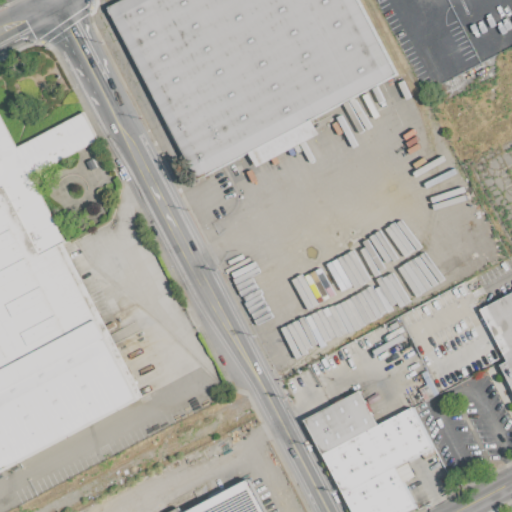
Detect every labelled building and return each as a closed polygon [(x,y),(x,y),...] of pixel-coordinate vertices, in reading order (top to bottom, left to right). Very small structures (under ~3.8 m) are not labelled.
[(109,7),(122,0),(359,0),(398,72),(310,118),(247,152),(198,177),(109,7)] [(39,253),(59,243),(64,240),(31,177),(97,142),(82,113),(16,147),(0,115),(0,189),(5,187),(39,253)] [(247,152),(310,118),(318,133),(255,167),(247,152)] [(0,470),(0,189),(5,187),(39,253),(59,243),(139,399),(0,470)] [(511,388),(500,365),(508,361),(481,309),(511,292),(511,388)] [(305,417),(348,511),(407,511),(416,508),(403,481),(415,476),(407,459),(432,447),(413,407),(375,424),(360,391),(305,417)] [(186,511),(250,479),(267,511),(172,511),(180,508),(182,511),(186,511)]
